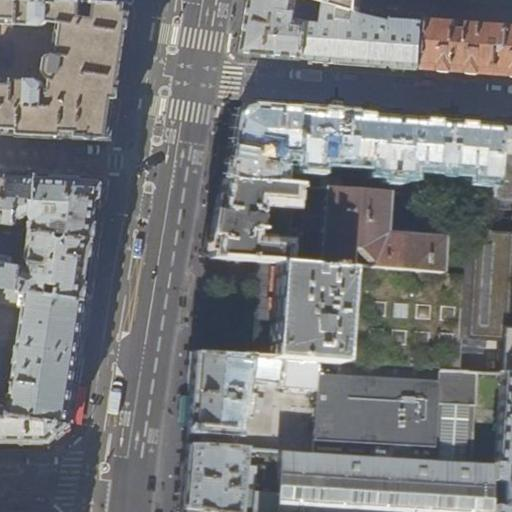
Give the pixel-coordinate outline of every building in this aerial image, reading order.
[(26,0),(0,0),(0,24),(35,27),(35,28),(46,29),(46,27),(51,23),(62,24),(57,58),(55,58),(52,60),(51,61),(50,63),(48,63),(46,76),(50,77),(50,78),(50,80),(51,82),(53,83),(55,83),(54,93),(48,92),(48,91),(48,89),(47,87),(46,86),(43,85),(42,85),(42,83),(30,83),(30,84),(0,82),(0,133),(36,135),(114,139),(119,102),(126,54),(133,6),(100,4),(96,21),(81,18),(83,3),(26,0)] [(242,54),(306,59),(311,22),(308,21),(307,14),(305,13),(307,0),(250,0),(247,21),(242,54)] [(314,0),(315,0),(325,3),(360,13),(360,0),(314,0)] [(325,24),(311,22),(306,59),(424,68),(427,20),(393,17),(392,20),(377,18),(360,13),(325,3),(325,24)] [(427,18),(427,20),(424,68),(466,71),(511,74),(511,25),(467,22),(466,25),(463,25),(462,30),(457,29),(458,21),(427,18)] [(491,182),(495,127),(426,122),(359,117),(296,112),(242,108),(238,109),(236,110),(233,114),(232,116),(227,146),(220,182),(270,185),(272,171),(268,166),(264,166),(264,161),(265,161),(268,161),(270,160),(271,159),(272,159),(272,157),(272,156),(294,158),(293,168),(313,170),(314,160),(331,161),(331,157),(348,158),(348,162),(371,163),(370,174),(386,175),(385,178),(392,179),(392,176),(407,177),(408,166),(432,168),(433,164),(448,165),(448,169),(472,171),(472,181),(491,182)] [(511,127),(495,127),(491,182),(490,199),(508,200),(511,200),(511,127)] [(6,219),(10,174),(0,173),(0,218),(3,219),(6,219)] [(105,178),(10,174),(6,219),(6,226),(19,228),(21,223),(33,213),(37,219),(33,222),(32,230),(55,233),(56,225),(65,223),(72,224),(70,236),(98,239),(102,211),(107,182),(107,179),(105,178)] [(270,185),(220,182),(216,208),(211,240),(207,258),(275,264),(314,267),(327,265),(437,272),(439,239),(380,235),(383,192),(321,189),(316,260),(286,258),(290,209),(303,210),(305,188),(270,185)] [(494,373),(499,373),(511,374),(511,327),(504,326),(507,247),(511,247),(511,200),(508,200),(507,231),(461,229),(459,274),(456,339),(496,340),(494,373)] [(70,236),(55,233),(32,230),(31,230),(29,244),(23,243),(22,258),(27,258),(26,261),(29,266),(30,266),(29,273),(23,269),(11,266),(11,263),(11,261),(9,259),(7,258),(6,257),(0,256),(0,286),(51,294),(53,285),(65,287),(64,296),(89,300),(94,270),(98,239),(70,236)] [(314,267),(275,264),(271,316),(268,358),(280,359),(455,371),(456,339),(459,274),(437,272),(327,265),(314,267)] [(51,294),(0,286),(0,304),(26,309),(11,413),(0,403),(0,441),(52,441),(71,425),(78,378),(89,300),(64,296),(51,294)] [(280,359),(268,358),(192,353),(189,393),(186,427),(228,431),(236,376),(277,381),(280,359)] [(475,372),(455,371),(280,359),(277,381),(277,389),(314,391),(310,455),(323,457),(468,463),(475,372)] [(511,374),(499,373),(493,465),(511,465),(511,374)] [(323,457),(310,455),(277,452),(276,483),(272,483),(271,494),(252,493),(254,467),(240,466),(242,450),(184,446),(183,465),(182,478),(179,509),(195,511),(490,511),(491,507),(491,481),(491,464),(468,463),(323,457)] [(182,478),(183,465),(176,464),(172,509),(179,509),(182,478)] [(511,511),(511,465),(493,465),(491,464),(491,481),(501,483),(501,491),(497,491),(496,498),(501,498),(501,509),(491,507),(490,511),(511,511)]
